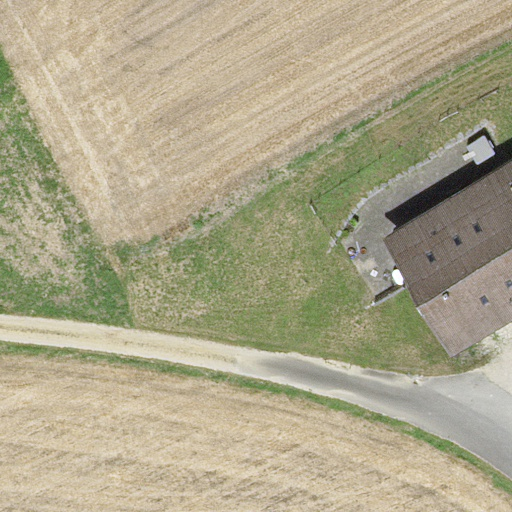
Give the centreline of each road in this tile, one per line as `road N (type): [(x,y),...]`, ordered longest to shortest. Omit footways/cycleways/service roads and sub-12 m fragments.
road 1 (track): [(511,461),(485,439),(403,406),(243,365)]
road 2 (track): [(0,329),(243,365)]
